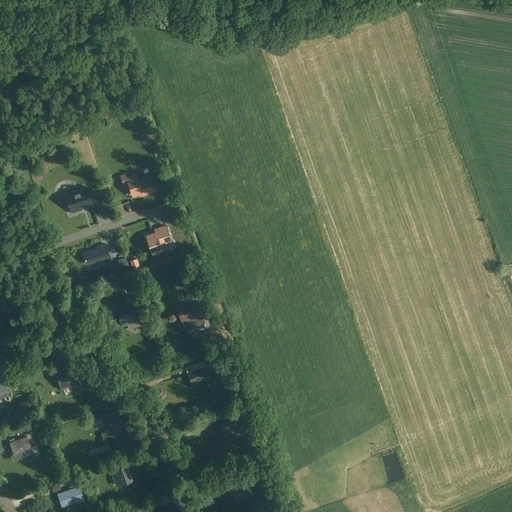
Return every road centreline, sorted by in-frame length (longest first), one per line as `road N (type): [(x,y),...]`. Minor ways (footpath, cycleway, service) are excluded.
road 1 (residential): [(53,353),(47,247),(166,206)]
road 2 (residential): [(53,353),(85,356),(125,378),(168,477)]
road 3 (track): [(310,0),(226,16),(168,0)]
